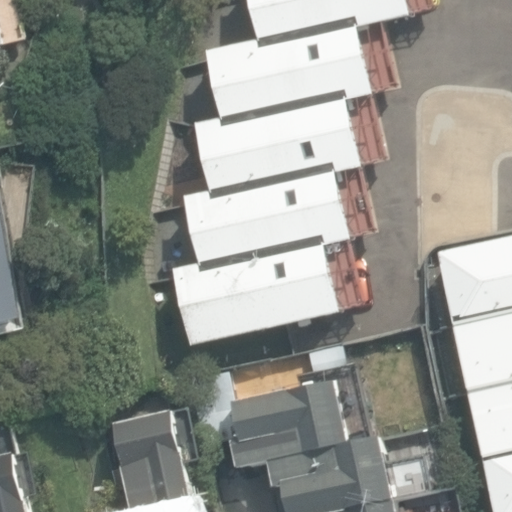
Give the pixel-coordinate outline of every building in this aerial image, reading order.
[(184,272),(202,350),(349,315),(333,249),(360,242),(344,175),(369,169),(354,104),(383,97),(367,31),(418,19),(413,0),(259,0),(269,42),(215,55),(230,121),(206,127),(222,194),(193,201),(208,266),(184,272)] [(0,334),(39,326),(2,159),(0,159),(0,334)] [(511,240),(445,255),(460,328),(511,316),(511,240)] [(511,316),(460,328),(475,395),(511,386),(511,316)] [(351,366),(347,347),(313,354),(318,374),(302,377),(305,391),(239,405),(247,440),(237,442),(243,469),(275,462),(379,439),(362,363),(351,366)] [(72,392),(97,390),(96,371),(71,372),(72,392)] [(191,379),(205,445),(243,437),(229,372),(191,379)] [(511,386),(475,395),(490,463),(511,457),(511,386)] [(119,426),(138,511),(200,511),(179,413),(119,426)] [(384,438),(379,439),(275,462),(281,489),(289,487),(294,511),(348,511),(398,501),(384,438)] [(0,511),(33,511),(21,455),(0,460),(0,511)] [(511,511),(511,457),(490,463),(500,511),(511,511)] [(400,511),(398,501),(348,511),(400,511)]
